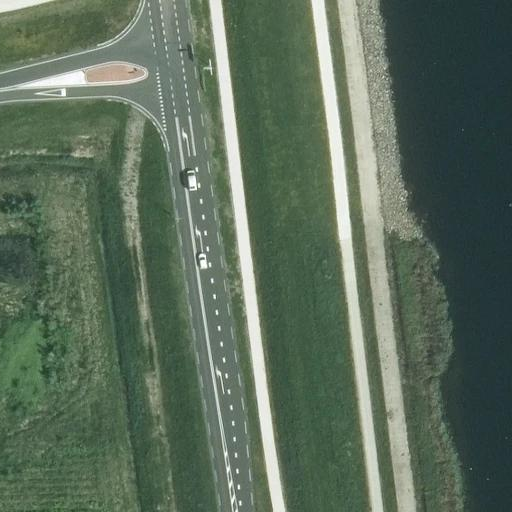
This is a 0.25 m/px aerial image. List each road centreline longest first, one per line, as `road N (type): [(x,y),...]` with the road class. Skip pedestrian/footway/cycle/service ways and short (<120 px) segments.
road 1 (primary): [(235,511),(178,84)]
road 2 (unknown): [(230,468),(0,478)]
road 3 (primary): [(173,47),(83,60),(12,89)]
road 4 (primary): [(12,89),(178,84)]
